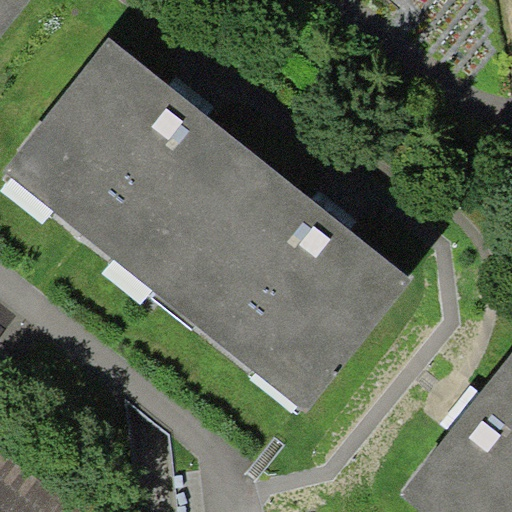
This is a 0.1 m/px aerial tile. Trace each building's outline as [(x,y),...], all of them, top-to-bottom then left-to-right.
[(0,0),(0,35),(28,0),(0,0)] [(0,170),(153,288),(257,157),(109,37),(0,170)] [(411,281),(257,157),(153,288),(307,413),(411,281)] [(511,511),(511,353),(400,494),(422,511),(511,511)] [(90,511),(0,447),(0,511),(90,511)]
